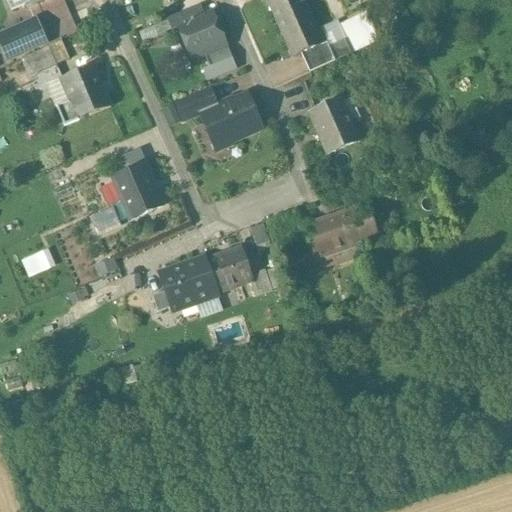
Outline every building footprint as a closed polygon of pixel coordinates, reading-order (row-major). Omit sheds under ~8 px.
[(25,0),(29,9),(49,0),(25,0)] [(312,0),(271,0),(293,57),(308,51),(329,43),(326,34),(312,0)] [(209,10),(205,4),(172,19),(177,30),(184,27),(198,62),(233,46),(218,6),(209,10)] [(363,16),(326,34),(329,43),(308,51),(317,70),(376,44),(363,16)] [(113,103),(98,64),(65,74),(44,34),(8,48),(21,83),(40,74),(45,87),(65,79),(79,119),(113,103)] [(215,87),(179,103),(189,124),(205,118),(217,148),(268,127),(251,87),(220,100),(215,87)] [(367,140),(346,97),(313,112),(331,156),(367,140)] [(164,205),(147,165),(119,179),(134,218),(164,205)] [(92,216),(100,235),(123,226),(115,207),(92,216)] [(365,207),(306,227),(321,271),(339,264),(336,254),(377,240),(365,207)] [(251,227),(256,246),(270,242),(265,224),(251,227)] [(30,277),(57,265),(50,248),(22,260),(30,277)] [(242,249),(205,262),(205,263),(200,265),(212,298),(215,296),(216,298),(217,297),(217,296),(254,283),(242,249)] [(115,258),(95,265),(99,275),(119,269),(115,258)] [(204,260),(160,275),(160,276),(166,293),(160,295),(152,298),(158,314),(171,309),(173,313),(212,299),(212,298),(200,265),(205,263),(205,262),(204,260)]
